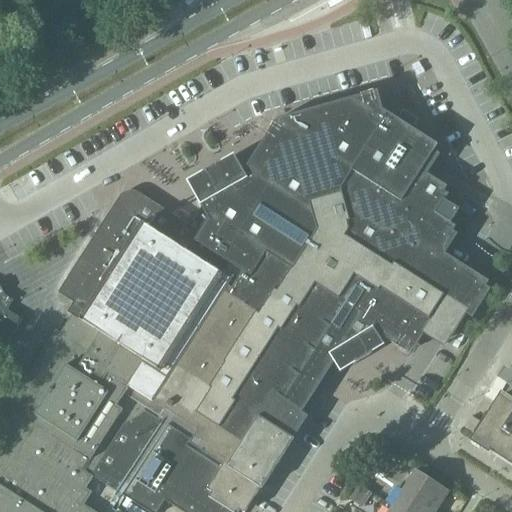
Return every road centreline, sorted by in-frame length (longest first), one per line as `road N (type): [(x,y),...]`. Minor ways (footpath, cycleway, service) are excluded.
road 1 (unclassified): [(511,238),(502,232),(507,200),(488,149),(431,49),(407,39),(240,89),(0,224)]
road 2 (tertiary): [(0,161),(289,0)]
road 3 (tertiary): [(232,0),(0,125)]
road 4 (residential): [(292,511),(354,420),(374,417),(426,449)]
road 5 (residential): [(426,449),(511,309)]
